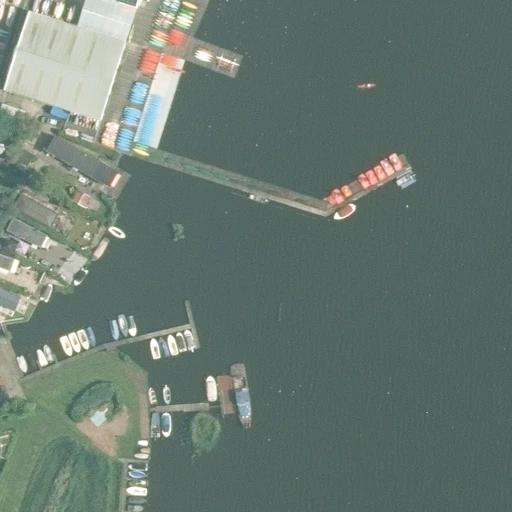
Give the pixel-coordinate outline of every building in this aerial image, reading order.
[(84,0),(76,28),(125,43),(135,9),(106,0),(84,0)] [(106,0),(135,9),(138,0),(106,0)] [(4,89),(100,120),(125,43),(76,28),(28,12),(4,89)] [(122,174),(57,137),(47,154),(112,192),(122,174)] [(22,150),(16,160),(26,166),(33,156),(22,150)] [(72,200),(84,206),(89,197),(78,190),(72,200)] [(26,213),(52,226),(60,211),(34,198),(26,213)] [(18,239),(16,250),(27,252),(29,243),(45,247),(49,228),(11,220),(7,237),(18,239)] [(7,238),(2,247),(11,252),(16,243),(7,238)]
